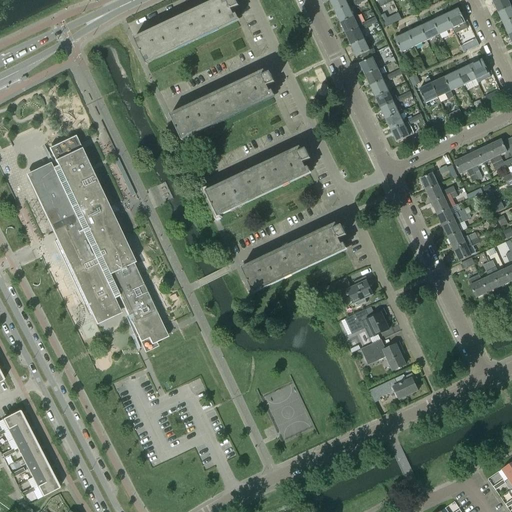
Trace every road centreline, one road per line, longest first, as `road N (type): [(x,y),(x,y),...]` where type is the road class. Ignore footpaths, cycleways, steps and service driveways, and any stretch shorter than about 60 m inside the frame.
road 1 (tertiary): [(118,511),(0,283)]
road 2 (residential): [(485,379),(387,172)]
road 3 (tertiary): [(0,309),(104,511)]
road 4 (residential): [(209,511),(387,425)]
road 5 (residential): [(387,172),(307,0)]
road 6 (residential): [(425,377),(347,207)]
road 7 (residential): [(484,511),(461,486),(430,499),(418,494),(387,425)]
road 8 (tertiary): [(0,77),(125,4)]
road 9 (residential): [(387,172),(511,113)]
road 10 (tertiary): [(125,4),(0,60)]
road 11 (residential): [(165,111),(279,56)]
road 12 (residential): [(200,186),(313,133)]
road 13 (residential): [(236,260),(347,207)]
